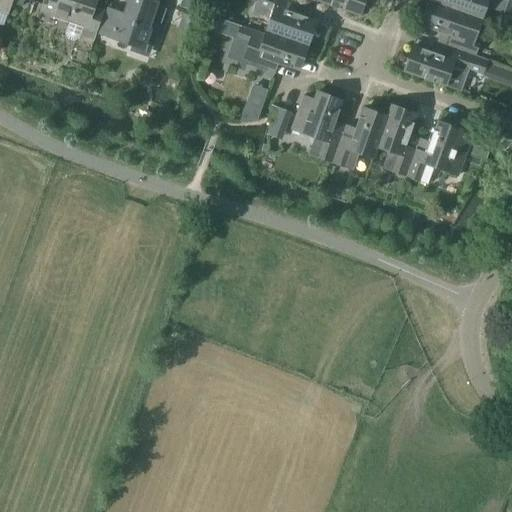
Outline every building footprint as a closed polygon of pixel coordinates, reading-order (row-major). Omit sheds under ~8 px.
[(0,0),(0,11),(8,15),(13,0),(16,0),(15,4),(22,6),(24,1),(24,0),(0,0)] [(44,0),(41,11),(50,14),(69,20),(65,33),(68,39),(74,41),(79,38),(80,37),(94,42),(104,12),(92,7),(94,0),(44,0)] [(166,9),(156,6),(158,2),(152,0),(127,0),(123,14),(107,8),(98,33),(131,45),(132,41),(152,48),(166,9)] [(182,0),(180,6),(191,9),(193,0),(182,0)] [(289,0),(257,0),(257,2),(256,2),(252,13),(269,19),(265,31),(307,46),(315,22),(291,13),(294,3),(298,4),(298,3),(289,0)] [(316,0),(316,1),(359,16),(364,0),(316,0)] [(449,35),(445,46),(475,57),(480,42),(475,40),(482,20),(428,0),(419,25),(449,35)] [(427,0),(428,0),(482,20),(487,7),(504,13),(508,0),(427,0)] [(224,20),(220,32),(236,37),(243,40),(240,49),(236,61),(273,74),(274,73),(270,72),(274,62),(298,70),(307,46),(265,31),(264,33),(240,25),(224,20)] [(214,60),(225,64),(230,50),(220,46),(214,60)] [(411,46),(402,71),(444,86),(460,92),(469,68),(483,73),(487,61),(475,57),(445,46),(441,57),(411,46)] [(290,130),(314,138),(308,155),(331,163),(340,136),(329,132),(340,101),(315,92),(313,100),(302,96),(290,130)] [(267,134),(282,139),(292,112),(273,105),(271,112),(273,118),(267,134)] [(402,146),(413,114),(389,105),(385,117),(386,117),(375,147),(376,148),(387,151),(381,169),(404,176),(413,149),(402,146)] [(351,139),(340,136),(331,163),(353,171),(359,153),(373,158),(376,148),(375,147),(386,117),(385,117),(362,109),(351,139)] [(404,176),(415,180),(428,184),(434,168),(456,176),(468,142),(458,139),(461,130),(435,122),(424,153),(413,149),(404,176)]
